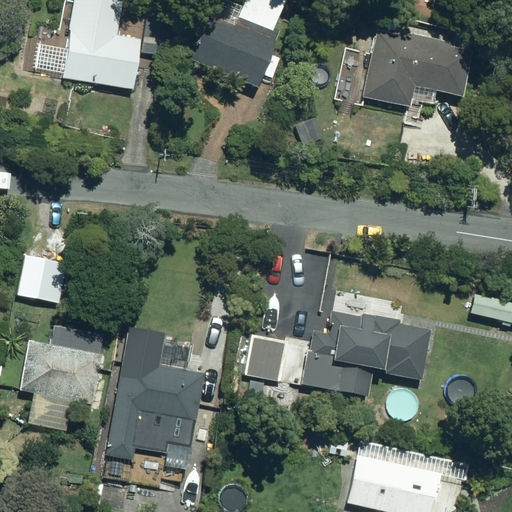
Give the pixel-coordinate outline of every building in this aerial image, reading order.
[(62,79),(130,91),(139,41),(115,37),(121,5),(92,0),(73,0),(67,32),(70,32),(62,79)] [(189,62),(254,90),(273,47),(286,52),(304,10),(281,0),(253,0),(241,28),(210,15),(189,62)] [(406,0),(401,19),(436,29),(443,0),(406,0)] [(142,54),(168,58),(174,17),(148,12),(142,54)] [(361,99),(429,114),(434,92),(460,98),(471,49),(409,35),(409,39),(376,31),(361,99)] [(319,116),(289,122),(295,151),(325,145),(319,116)] [(14,297),(57,304),(64,265),(21,258),(14,297)] [(299,386),(365,399),(370,373),(419,383),(429,332),(397,326),(398,322),(373,317),(373,318),(360,316),(359,320),(330,314),(326,335),(312,332),(308,352),(306,351),(299,386)] [(242,377),(277,384),(285,343),(250,336),(242,377)] [(17,392),(90,406),(100,357),(27,342),(17,392)] [(102,483),(124,487),(128,463),(131,464),(134,448),(160,453),(158,464),(163,465),(161,480),(180,483),(187,448),(188,449),(202,375),(121,361),(104,454),(97,452),(94,467),(104,468),(102,483)] [(432,511),(440,475),(437,474),(441,454),(400,445),(396,465),(356,457),(345,505),(375,511),(432,511)] [(86,504),(98,506),(102,485),(90,483),(86,504)]
